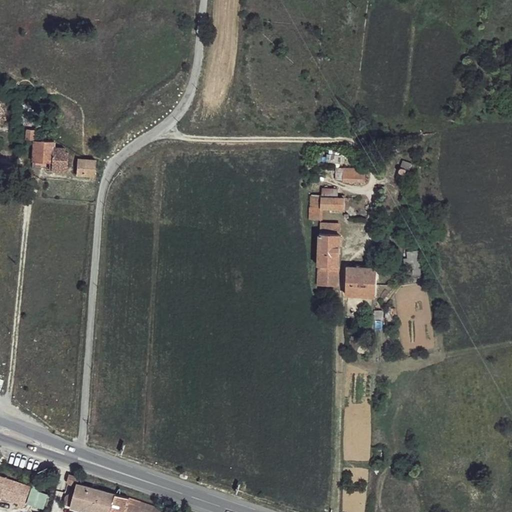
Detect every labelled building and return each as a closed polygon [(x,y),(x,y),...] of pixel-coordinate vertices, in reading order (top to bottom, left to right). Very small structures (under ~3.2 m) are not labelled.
[(19,104),(17,128),(28,128),(27,138),(35,140),(38,105),(19,104)] [(35,140),(34,161),(53,161),(52,167),(53,169),(67,169),(69,152),(66,152),(66,148),(62,148),(59,143),(55,141),(35,140)] [(78,159),(77,175),(95,176),(97,161),(93,161),(78,159)] [(345,168),(337,167),(337,178),(344,178),(345,168)] [(367,167),(345,168),(344,178),(366,178),(367,167)] [(409,170),(401,167),(398,173),(407,177),(409,170)] [(2,179),(1,190),(12,191),(13,178),(3,177),(2,179)] [(322,197),(321,207),(312,207),(311,218),(325,218),(325,214),(325,208),(346,209),(346,195),(341,195),(341,198),(322,197)] [(322,197),(312,196),(312,207),(321,207),(322,197)] [(340,225),(321,224),(320,286),(340,286),(340,225)] [(419,256),(404,258),(407,268),(420,268),(419,256)] [(356,266),(349,265),(348,293),(377,293),(378,282),(379,266),(362,267),(363,263),(357,263),(356,266)] [(82,479),(70,475),(69,484),(76,485),(74,493),(67,495),(65,504),(86,510),(92,488),(81,484),(82,479)] [(28,489),(0,476),(0,503),(20,511),(28,489)] [(50,495),(56,496),(60,480),(48,476),(48,481),(51,487),(50,495)] [(48,492),(39,489),(41,482),(33,480),(27,503),(43,508),(48,492)] [(128,511),(132,500),(92,488),(86,510),(94,511),(128,511)] [(168,511),(132,500),(128,511),(168,511)]
